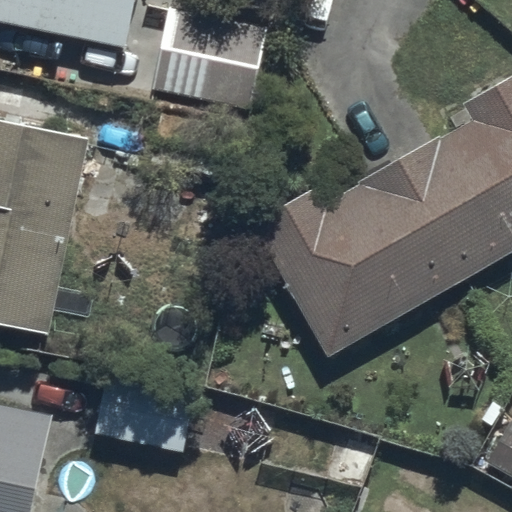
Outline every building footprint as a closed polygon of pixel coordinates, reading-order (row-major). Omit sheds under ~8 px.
[(0,0),(0,28),(126,49),(133,0),(0,0)] [(250,111),(263,28),(163,12),(150,96),(250,111)] [(511,80),(464,107),(472,127),(325,209),(315,189),(249,226),(324,360),(511,255),(511,80)] [(153,116),(143,163),(235,183),(245,136),(153,116)] [(85,147),(0,128),(0,327),(49,336),(85,147)] [(91,440),(181,456),(192,398),(102,381),(91,440)] [(0,511),(31,511),(51,418),(0,408),(0,511)] [(511,425),(507,423),(483,469),(511,484),(511,425)]
